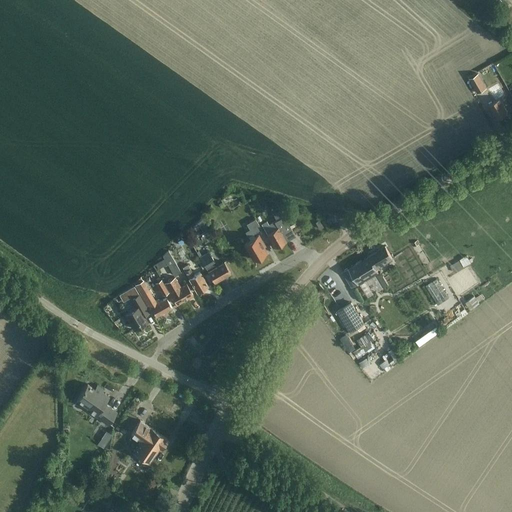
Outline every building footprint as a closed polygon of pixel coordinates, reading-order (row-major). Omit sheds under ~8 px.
[(469,78),(477,92),(486,87),(478,73),(469,78)] [(489,104),(497,118),(508,112),(500,98),(502,97),(496,87),(491,90),(495,96),(492,98),(494,101),(489,104)] [(266,221),(261,224),(275,247),(294,235),(283,216),(268,225),(266,221)] [(246,231),(248,236),(262,229),(256,218),(247,223),(250,229),(246,231)] [(258,235),(244,242),(253,260),(256,258),(257,260),(260,258),(259,256),(267,253),(264,247),(264,246),(258,235)] [(393,257),(385,245),(343,271),(352,287),(379,271),(376,267),(393,257)] [(175,277),(181,273),(168,251),(163,256),(175,277)] [(215,267),(213,263),(214,262),(209,252),(202,256),(200,257),(214,283),(231,274),(224,262),(215,267)] [(457,253),(448,259),(454,268),(463,262),(457,253)] [(160,255),(154,260),(159,266),(165,261),(160,255)] [(438,266),(444,274),(453,268),(447,260),(438,266)] [(200,271),(194,275),(188,264),(183,267),(197,293),(208,287),(200,271)] [(381,272),(377,275),(384,287),(388,285),(381,272)] [(193,295),(187,284),(181,287),(175,277),(165,282),(171,293),(177,304),(193,295)] [(148,309),(151,307),(156,317),(172,308),(166,297),(160,301),(159,298),(155,301),(144,281),(135,286),(148,309)] [(169,291),(162,281),(157,284),(163,295),(169,291)] [(136,307),(125,313),(134,329),(149,321),(145,315),(150,312),(136,289),(134,284),(125,289),(128,293),(136,307)] [(350,301),(336,310),(350,332),(364,323),(350,301)] [(434,319),(413,335),(420,345),(441,329),(434,319)] [(369,357),(372,354),(366,346),(355,354),(369,372),(376,367),(369,357)] [(89,408),(87,410),(108,424),(116,412),(104,403),(108,396),(101,391),(103,389),(97,385),(94,389),(87,384),(76,399),(89,408)] [(136,425),(130,433),(140,440),(133,450),(141,456),(138,460),(146,465),(149,461),(158,447),(160,448),(166,439),(152,429),(139,420),(136,425)] [(107,442),(107,443),(101,439),(98,444),(103,448),(107,442)] [(64,474),(61,478),(70,483),(72,479),(64,474)] [(86,488),(83,493),(90,497),(92,491),(86,488)] [(121,497),(115,493),(112,498),(118,502),(121,497)]
